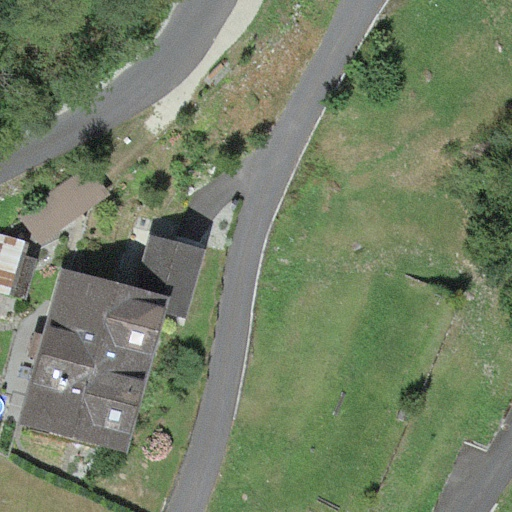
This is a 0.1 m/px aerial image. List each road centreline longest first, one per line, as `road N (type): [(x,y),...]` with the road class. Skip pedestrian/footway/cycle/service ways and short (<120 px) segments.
road 1 (unclassified): [(363,0),(267,185),(187,511)]
road 2 (unclassified): [(0,171),(120,110),(165,77),(201,32),(212,0)]
